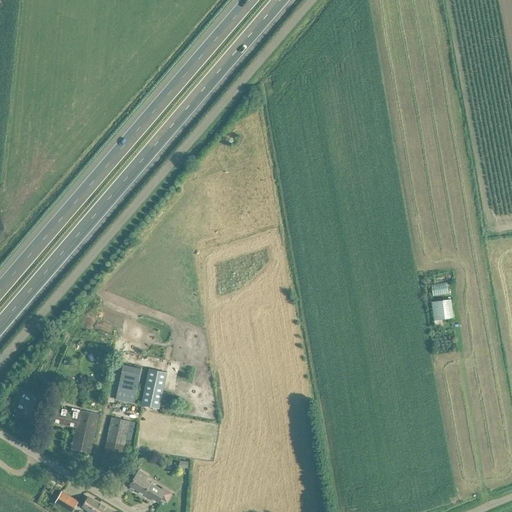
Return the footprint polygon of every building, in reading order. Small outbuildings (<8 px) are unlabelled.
[(431,300),(447,299),(446,289),(431,290),(431,300)] [(442,319),(453,317),(450,299),(432,301),(435,327),(442,326),(442,319)] [(141,368),(123,365),(116,399),(133,403),(141,368)] [(166,373),(149,369),(141,405),(158,409),(166,373)] [(72,410),(66,409),(56,407),(53,422),(76,427),(71,449),(90,453),(99,414),(73,408),(72,410)] [(112,417),(103,455),(101,465),(118,469),(129,421),(112,417)] [(133,460),(126,478),(132,482),(130,485),(158,502),(161,498),(166,501),(171,493),(163,488),(161,490),(145,480),(148,476),(139,471),(140,468),(138,467),(139,464),(133,460)] [(61,492),(55,503),(71,511),(78,501),(61,492)] [(112,511),(88,497),(83,505),(82,507),(90,511),(112,511)]
